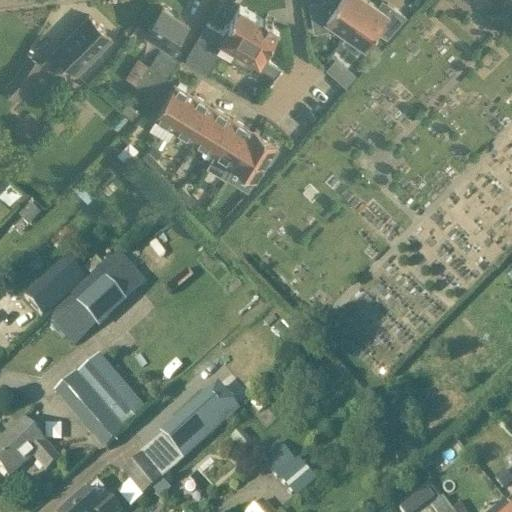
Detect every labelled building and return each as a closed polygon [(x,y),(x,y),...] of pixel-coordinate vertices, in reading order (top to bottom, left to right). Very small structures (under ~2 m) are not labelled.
[(345,33),(367,0),(336,0),(331,8),(324,4),(324,1),(308,4),(312,31),(325,29),(329,23),(345,33)] [(367,0),(345,33),(364,46),(375,30),(385,37),(404,17),(385,4),(384,6),(379,3),(377,7),(367,0)] [(145,33),(162,44),(136,85),(154,96),(181,53),(172,47),(188,22),(162,5),(145,33)] [(226,34),(218,50),(234,60),(235,64),(235,68),(244,68),(244,47),(261,19),(238,5),(227,24),(224,27),(220,31),(226,34)] [(76,74),(112,38),(87,15),(52,50),(76,74)] [(262,20),(261,19),(244,47),(244,68),(254,69),(255,70),(257,66),(273,75),(255,99),(256,101),(282,67),(268,59),(265,57),(268,51),(267,49),(266,47),(277,29),(270,25),(271,23),(271,22),(270,22),(269,22),(268,24),(263,21),(264,19),(264,18),(263,18),(262,20)] [(226,34),(220,31),(205,21),(180,57),(205,73),(218,50),(226,34)] [(27,86),(42,63),(28,54),(13,78),(27,86)] [(335,57),(325,69),(326,70),(345,86),(345,87),(356,75),(335,57)] [(175,128),(194,96),(172,83),(153,115),(175,128)] [(214,108),(194,96),(175,128),(194,140),(214,108)] [(126,102),(119,110),(132,121),(139,114),(126,102)] [(214,108),(194,140),(214,152),(234,120),(214,108)] [(234,120),(214,152),(232,163),(231,165),(233,166),(254,130),(253,129),(252,131),(234,120)] [(254,130),(233,166),(252,179),(264,160),(267,162),(276,149),(272,147),(274,143),(254,130)] [(150,165),(156,159),(148,151),(142,156),(150,165)] [(156,159),(150,165),(158,174),(164,168),(156,159)] [(0,180),(0,200),(12,212),(22,201),(0,180)] [(72,188),(79,195),(87,188),(80,180),(72,188)] [(183,199),(189,193),(181,184),(175,190),(183,199)] [(198,201),(189,193),(183,199),(192,207),(198,201)] [(204,220),(212,229),(218,223),(210,214),(204,220)] [(71,297),(72,298),(48,318),(57,327),(75,347),(97,329),(98,330),(126,305),(125,303),(141,288),(114,257),(96,272),(98,273),(71,297)] [(0,321),(2,319),(1,318),(20,300),(6,286),(0,291),(0,321)] [(143,416),(128,399),(95,360),(91,365),(90,364),(55,393),(97,443),(103,451),(132,426),(143,416)] [(171,448),(177,454),(184,461),(212,436),(191,412),(162,437),(171,448)] [(0,443),(0,469),(9,479),(32,459),(45,474),(59,462),(24,422),(0,443)] [(260,460),(277,480),(296,463),(279,444),(260,460)] [(150,450),(121,473),(142,497),(174,471),(155,446),(150,450)] [(283,481),(303,501),(323,481),(303,461),(283,481)] [(402,508),(404,511),(418,511),(438,498),(431,488),(402,508)] [(120,511),(108,498),(97,507),(85,493),(63,511),(120,511)] [(465,511),(460,505),(452,511),(443,499),(431,509),(433,511),(465,511)] [(251,511),(281,511),(280,511),(271,511),(263,502),(251,511)]
